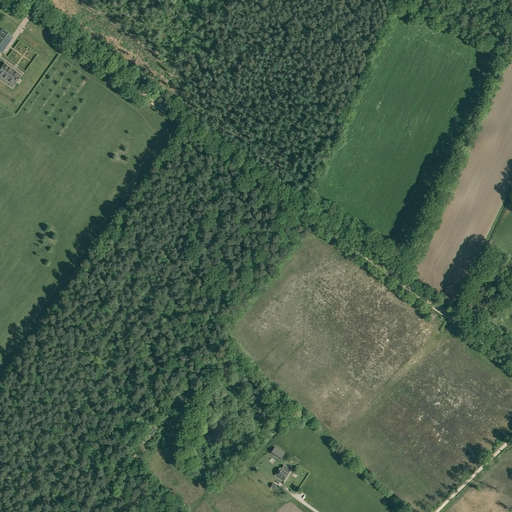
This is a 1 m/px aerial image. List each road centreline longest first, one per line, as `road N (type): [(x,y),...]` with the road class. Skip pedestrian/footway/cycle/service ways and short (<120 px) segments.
road 1 (track): [(511,361),(229,154)]
road 2 (track): [(293,410),(400,511)]
road 3 (track): [(170,112),(66,37)]
